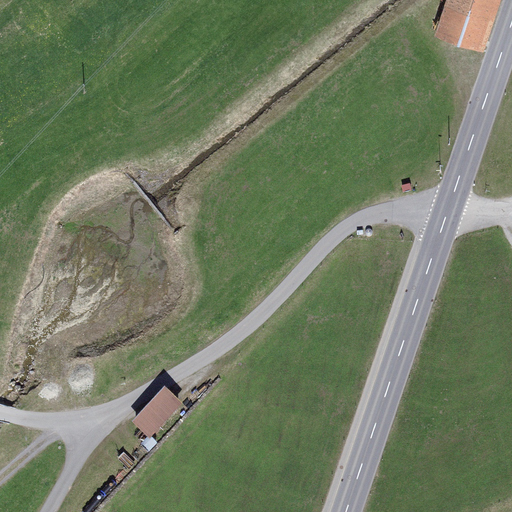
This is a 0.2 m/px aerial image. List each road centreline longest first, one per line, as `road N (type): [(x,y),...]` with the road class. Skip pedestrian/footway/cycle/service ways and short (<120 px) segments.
road 1 (residential): [(447,212),(375,214),(348,225),(235,337),(95,419)]
road 2 (secondary): [(344,511),(447,212)]
road 3 (secondary): [(447,212),(511,22)]
